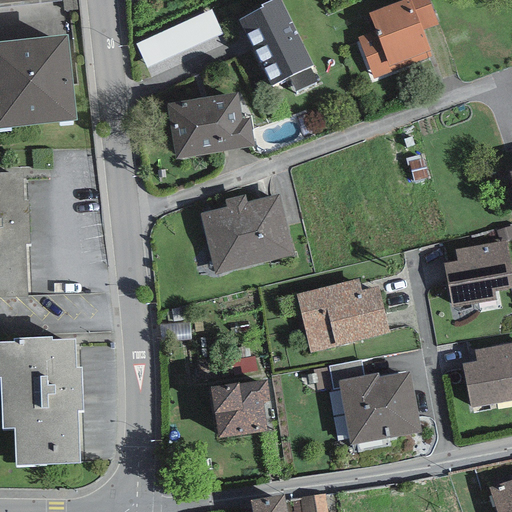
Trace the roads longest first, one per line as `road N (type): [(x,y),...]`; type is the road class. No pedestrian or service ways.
road 1 (residential): [(136,511),(140,373),(100,0)]
road 2 (residential): [(511,449),(155,511)]
road 3 (unknown): [(111,91),(238,46)]
